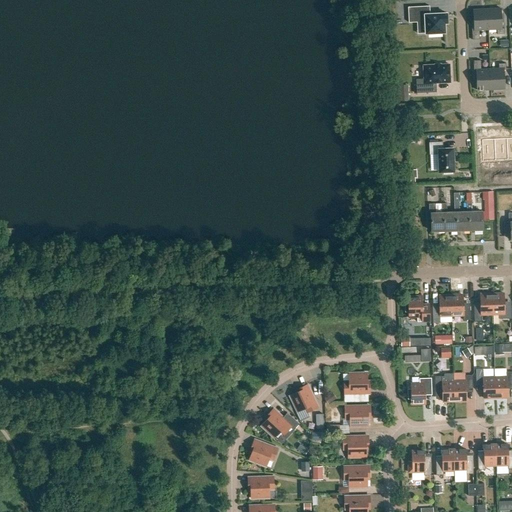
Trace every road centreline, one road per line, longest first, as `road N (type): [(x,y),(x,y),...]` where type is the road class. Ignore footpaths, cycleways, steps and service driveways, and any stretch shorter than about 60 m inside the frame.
road 1 (residential): [(231,511),(237,433),(271,385),(321,360),(378,357)]
road 2 (residential): [(378,357),(392,334),(391,278),(511,271)]
